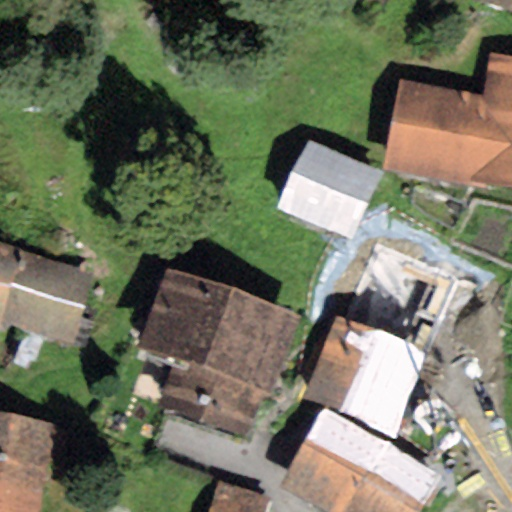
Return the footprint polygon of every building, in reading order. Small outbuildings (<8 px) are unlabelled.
[(511,0),(482,0),(476,19),(511,31),(511,0)] [(482,107),(402,93),(386,186),(511,206),(511,67),(490,64),(482,107)] [(276,225),(350,258),(384,184),(309,151),(276,225)] [(95,270),(0,240),(0,321),(73,344),(72,348),(84,352),(98,307),(85,303),(95,270)] [(460,278),(371,243),(333,338),(422,373),(460,278)] [(299,316),(167,267),(138,345),(175,359),(157,407),(248,440),(266,391),(271,392),(299,316)] [(422,373),(333,338),(303,414),(392,449),(422,373)] [(56,424),(0,412),(0,477),(43,482),(46,482),(56,424)] [(350,511),(381,457),(320,424),(279,501),(299,511),(350,511)] [(422,511),(438,485),(381,457),(350,511),(422,511)] [(0,477),(0,511),(39,511),(43,482),(0,477)] [(264,511),(269,497),(217,482),(207,511),(264,511)]
